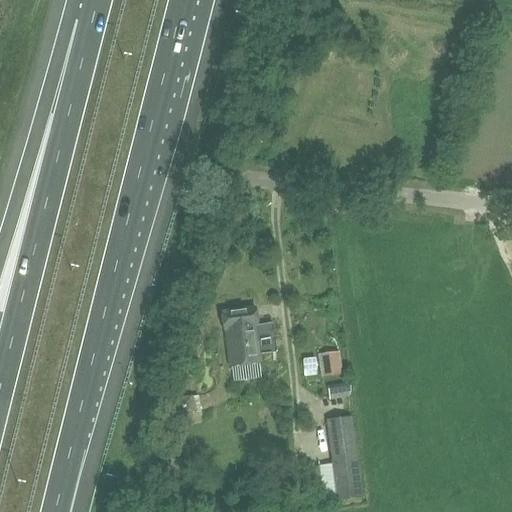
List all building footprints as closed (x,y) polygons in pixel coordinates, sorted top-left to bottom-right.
[(248,214),(227,214),(229,237),(238,237),(238,229),(248,229),(248,214)] [(253,327),(255,327),(253,309),(221,312),(223,330),(225,330),(230,367),(257,362),(253,327)] [(324,367),(347,365),(346,344),(322,346),(324,367)] [(321,349),(307,350),(308,366),(322,366),(321,349)] [(171,398),(174,418),(193,416),(191,396),(171,398)] [(361,497),(350,416),(325,420),(335,501),(361,497)] [(170,450),(175,470),(186,467),(180,447),(170,450)]
